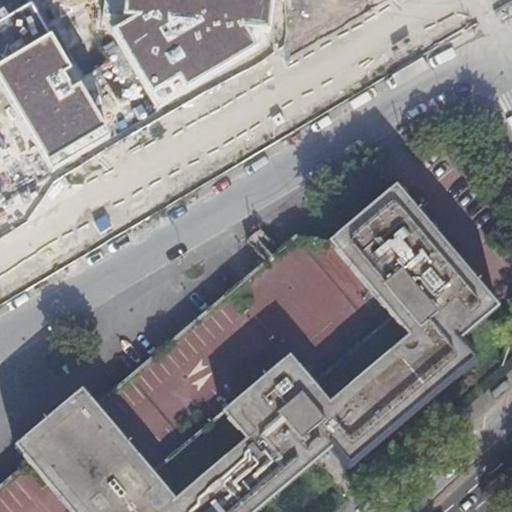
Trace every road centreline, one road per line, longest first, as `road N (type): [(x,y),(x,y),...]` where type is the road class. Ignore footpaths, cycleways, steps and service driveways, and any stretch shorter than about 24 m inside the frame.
road 1 (residential): [(505,34),(0,339)]
road 2 (unknown): [(0,435),(78,387),(102,343),(103,277)]
road 3 (secondary): [(511,415),(398,511)]
